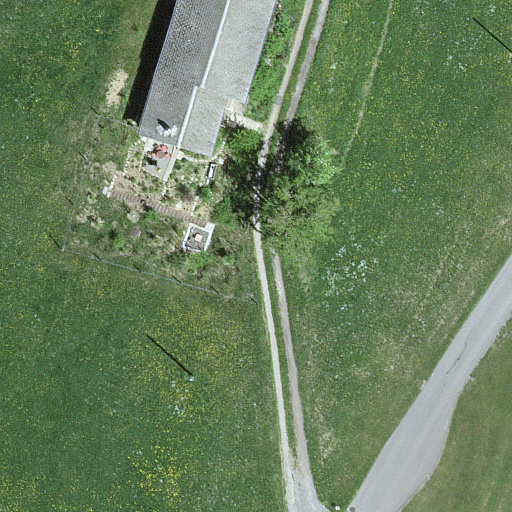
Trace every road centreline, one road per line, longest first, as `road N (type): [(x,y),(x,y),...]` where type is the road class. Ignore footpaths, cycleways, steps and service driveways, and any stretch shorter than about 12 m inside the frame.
road 1 (track): [(305,511),(262,200),(317,0)]
road 2 (tertiary): [(511,282),(370,511)]
